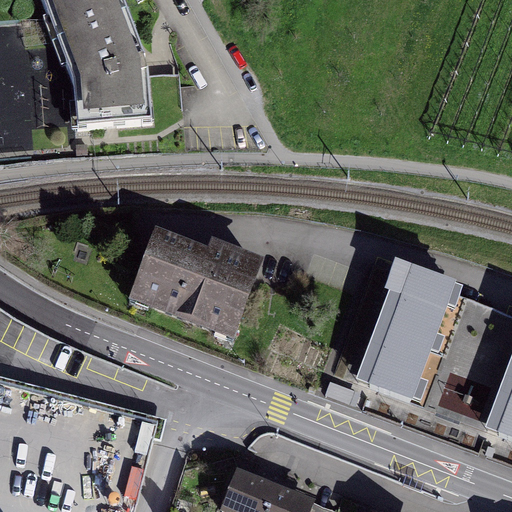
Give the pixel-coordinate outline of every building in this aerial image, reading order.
[(52,29),(123,4),(121,0),(40,0),(41,1),(52,29)] [(74,85),(147,76),(144,64),(146,63),(123,4),(52,29),(74,85)] [(147,76),(74,85),(77,132),(153,126),(149,75),(147,76)] [(209,249),(160,232),(134,302),(237,339),(265,261),(212,241),(209,249)] [(458,284),(401,263),(391,291),(402,295),(369,387),(414,404),(458,284)] [(0,511),(134,511),(157,421),(0,381),(0,511)] [(511,399),(498,439),(511,443),(511,399)] [(231,511),(268,511),(281,482),(243,467),(226,510),(231,511)] [(312,511),(318,498),(281,482),(268,511),(312,511)]
